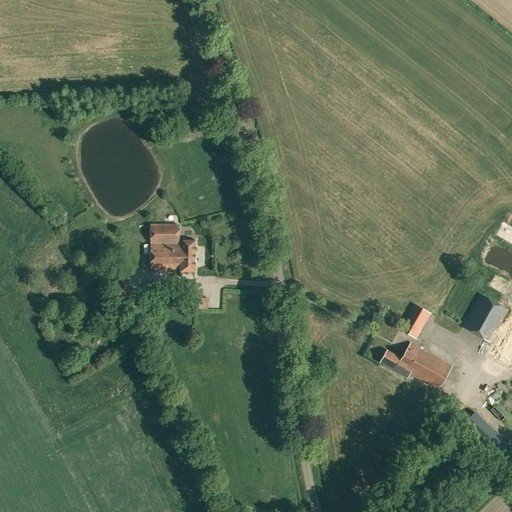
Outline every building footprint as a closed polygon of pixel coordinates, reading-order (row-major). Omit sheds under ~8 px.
[(195,272),(195,240),(183,240),(183,243),(179,243),(179,224),(151,225),(151,269),(180,269),(180,272),(195,272)] [(110,281),(117,312),(132,308),(125,278),(110,281)] [(81,304),(89,300),(83,287),(74,291),(81,304)] [(497,329),(502,332),(505,328),(500,324),(508,309),(481,294),(470,314),(497,329)] [(202,312),(214,312),(214,300),(202,300),(202,312)] [(416,339),(431,313),(414,304),(400,329),(416,339)] [(497,329),(470,314),(463,326),(490,341),(497,329)] [(438,390),(451,366),(410,343),(401,359),(387,350),(380,362),(407,378),(410,374),(438,390)]
